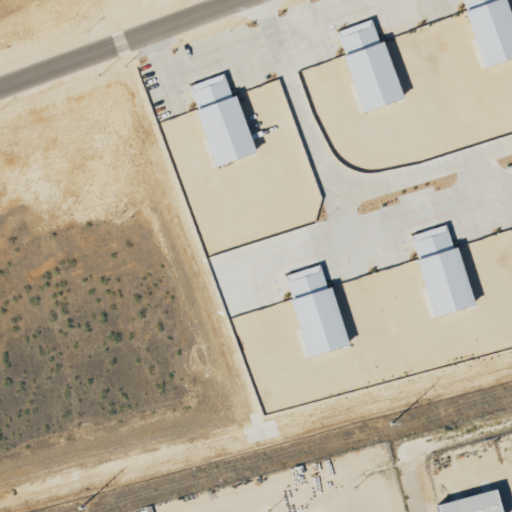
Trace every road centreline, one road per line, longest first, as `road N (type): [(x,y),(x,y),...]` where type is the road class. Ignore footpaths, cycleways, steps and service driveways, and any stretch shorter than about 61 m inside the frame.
road 1 (residential): [(0,352),(57,362),(511,238)]
road 2 (residential): [(299,0),(0,114)]
